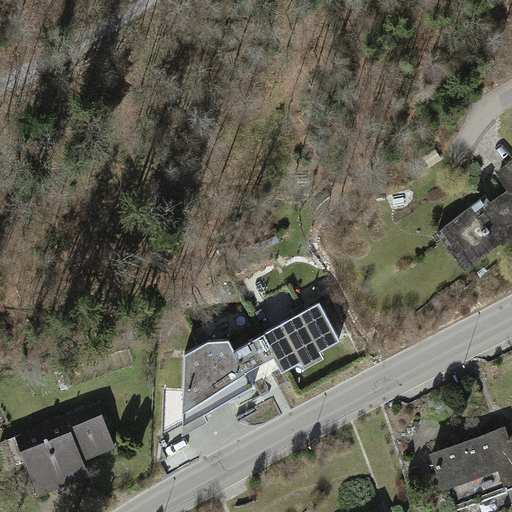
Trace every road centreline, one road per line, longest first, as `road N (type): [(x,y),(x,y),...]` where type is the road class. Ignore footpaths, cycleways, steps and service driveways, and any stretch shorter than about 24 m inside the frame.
road 1 (tertiary): [(142,511),(511,313)]
road 2 (track): [(0,85),(150,0)]
